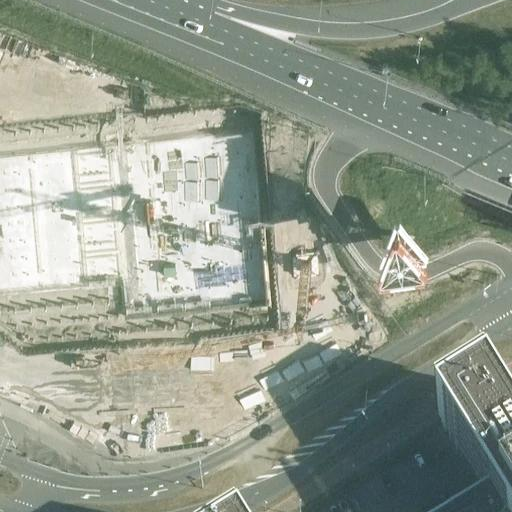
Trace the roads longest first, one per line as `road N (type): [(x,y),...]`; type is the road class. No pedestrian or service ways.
road 1 (tertiary): [(511,278),(274,429),(179,477),(96,487),(38,475)]
road 2 (tertiary): [(211,511),(282,481),(511,317)]
road 3 (primary): [(207,31),(511,153)]
road 4 (primary): [(207,31),(369,31),(470,0)]
